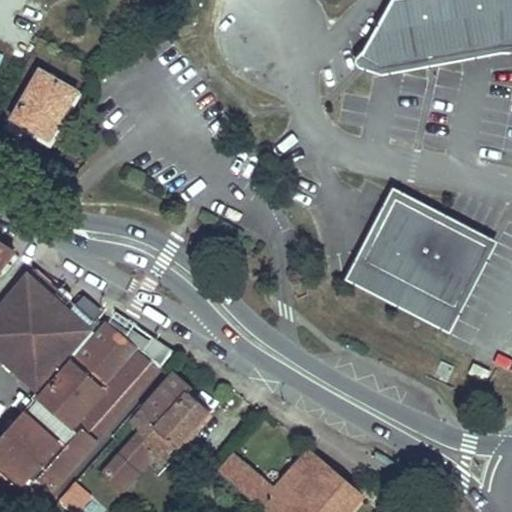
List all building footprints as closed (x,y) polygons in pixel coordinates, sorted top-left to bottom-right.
[(511,0),(387,0),(356,55),(377,67),(495,46),(511,46),(511,0)] [(356,55),(352,62),(376,75),(498,53),(511,53),(511,46),(495,46),(377,67),(356,55)] [(46,139),(75,89),(36,67),(7,115),(46,139)] [(484,245),(451,308),(458,312),(495,242),(388,187),(352,257),(358,260),(392,197),(484,245)] [(358,260),(451,308),(484,245),(392,197),(358,260)] [(447,334),(458,312),(451,308),(358,260),(352,257),(340,279),(447,334)] [(26,275),(21,271),(8,284),(0,293),(0,352),(1,354),(34,383),(40,389),(92,327),(87,323),(76,314),(55,306),(49,293),(36,292),(26,275)] [(49,293),(26,275),(36,292),(49,293)] [(76,314),(49,293),(55,306),(76,314)] [(71,366),(40,402),(73,430),(35,476),(52,490),(156,369),(109,329),(75,370),(71,366)] [(464,372),(480,380),(485,371),(468,363),(464,372)] [(167,368),(124,421),(135,430),(128,439),(152,458),(196,404),(182,393),(177,399),(165,389),(176,375),(167,368)] [(176,375),(165,389),(177,399),(182,393),(188,385),(176,375)] [(27,417),(0,448),(0,461),(17,476),(50,437),(27,417)] [(132,462),(114,448),(87,482),(91,486),(100,493),(104,496),(132,462)] [(270,491),(221,451),(206,468),(256,508),(270,491)] [(339,511),(353,496),(302,453),(270,491),(256,508),(260,511),(339,511)] [(388,470),(392,463),(375,454),(372,460),(388,470)] [(100,493),(91,486),(82,497),(91,504),(100,493)]
